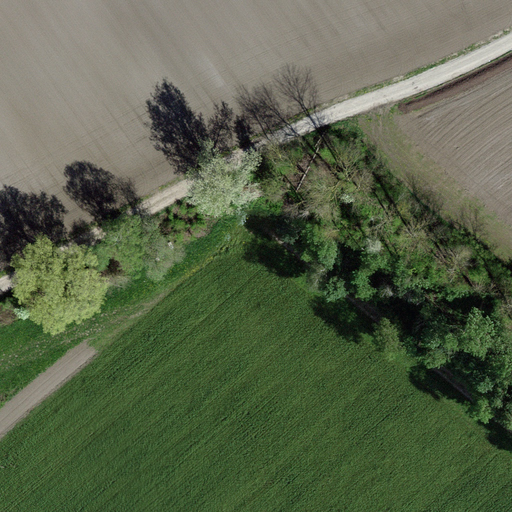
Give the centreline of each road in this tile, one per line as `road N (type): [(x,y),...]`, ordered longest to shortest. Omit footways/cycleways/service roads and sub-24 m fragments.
road 1 (track): [(0,286),(337,113)]
road 2 (track): [(337,113),(511,258)]
road 3 (track): [(337,113),(511,34)]
road 4 (track): [(511,432),(393,335)]
